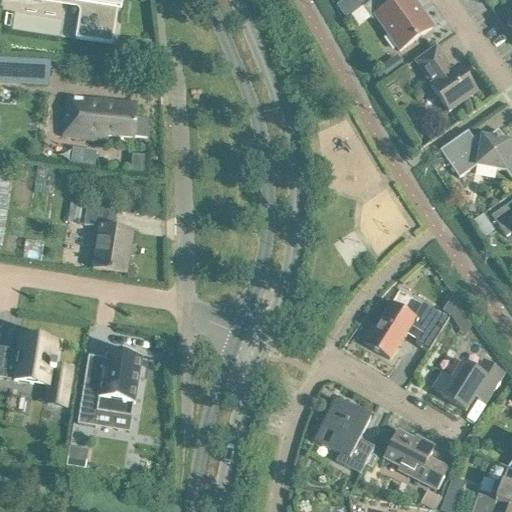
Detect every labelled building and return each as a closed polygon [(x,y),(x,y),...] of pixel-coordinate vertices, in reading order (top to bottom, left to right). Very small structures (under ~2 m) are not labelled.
[(112,44),(111,43),(116,10),(121,11),(122,0),(63,0),(79,2),(81,3),(82,4),(83,6),(84,8),(84,10),(79,39),(76,38),(75,39),(112,45),(112,44)] [(371,21),(375,18),(399,52),(432,29),(411,0),(374,0),(363,8),(371,21)] [(477,94),(459,67),(452,72),(436,49),(416,63),(432,86),(430,87),(448,113),(477,94)] [(47,63),(0,61),(0,81),(47,84),(47,63)] [(136,105),(116,104),(68,98),(63,137),(81,139),(101,142),(101,138),(107,138),(107,136),(147,139),(148,120),(136,119),(136,105)] [(511,179),(511,146),(508,140),(499,130),(481,143),(477,146),(467,132),(440,152),(459,179),(476,167),(506,173),(511,180),(511,179)] [(133,157),(132,175),(147,176),(148,158),(133,157)] [(511,202),(491,217),(506,238),(511,234),(511,202)] [(117,213),(98,209),(87,208),(84,226),(99,229),(93,270),(126,275),(133,233),(114,230),(117,213)] [(442,312),(450,317),(458,304),(452,296),(442,312)] [(372,328),(362,344),(389,361),(404,338),(405,339),(407,335),(418,341),(415,345),(428,353),(448,321),(423,305),(414,318),(392,304),(376,330),(372,328)] [(0,348),(0,379),(14,381),(14,382),(49,388),(49,393),(67,396),(71,371),(56,369),(57,366),(53,365),(56,344),(31,340),(30,346),(21,344),(20,348),(19,348),(19,352),(0,348)] [(101,384),(85,381),(78,425),(95,428),(98,414),(132,419),(142,359),(106,353),(101,384)] [(463,363),(452,381),(442,375),(433,390),(442,396),(441,397),(465,412),(475,397),(485,404),(504,375),(483,362),(477,372),(463,363)] [(314,442),(339,455),(335,463),(360,476),(374,448),(360,441),(370,420),(335,401),(314,442)] [(398,433),(384,460),(418,477),(416,480),(437,491),(448,470),(428,460),(434,448),(423,442),(422,445),(398,433)] [(511,463),(507,470),(503,468),(502,468),(511,473),(511,463)] [(511,511),(511,473),(502,468),(502,469),(507,471),(502,483),(495,502),(479,497),(473,511),(511,511)] [(444,500),(440,511),(454,511),(457,504),(444,500)]
